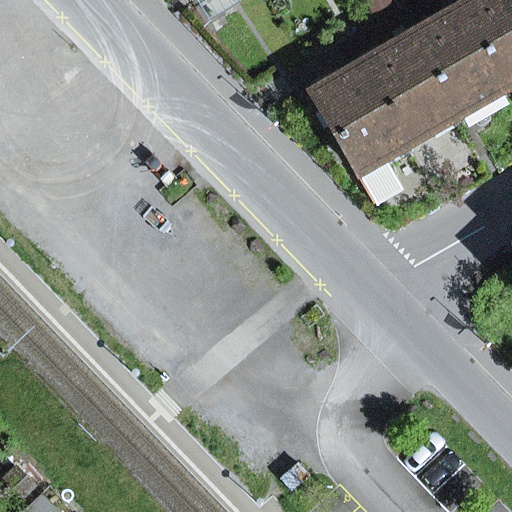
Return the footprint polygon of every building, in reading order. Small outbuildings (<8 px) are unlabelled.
[(196,0),(208,20),(240,1),(239,0),(196,0)] [(511,0),(473,0),(458,9),(503,86),(511,81),(511,0)] [(410,37),(454,115),(503,86),(458,9),(410,37)] [(362,65),(407,142),(454,115),(410,37),(362,65)] [(311,94),(356,171),(382,156),(407,142),(362,65),(311,94)] [(376,206),(402,191),(382,156),(356,171),(376,206)]
